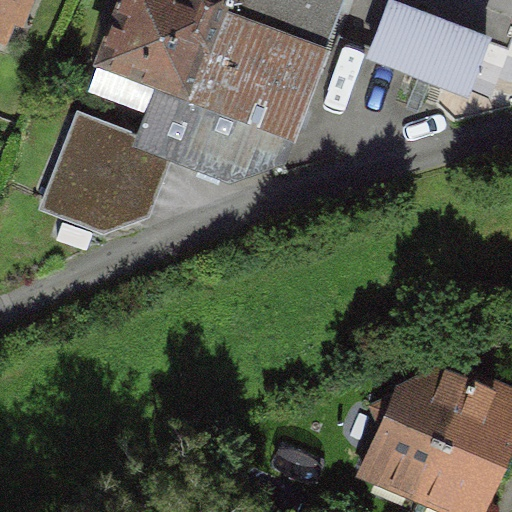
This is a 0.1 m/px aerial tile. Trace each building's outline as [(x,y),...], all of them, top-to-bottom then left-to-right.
[(0,0),(0,53),(17,60),(40,0),(0,0)] [(122,0),(101,58),(161,80),(140,138),(174,151),(234,173),(287,153),(343,0),(122,0)] [(491,36),(395,0),(393,0),(374,52),(340,38),(309,120),(380,147),(411,69),(469,91),(491,36)] [(80,115),(46,201),(115,227),(150,215),(174,151),(140,138),(80,115)] [(384,424),(366,466),(474,511),(479,511),(511,434),(511,396),(449,370),(374,400),(384,424)]
